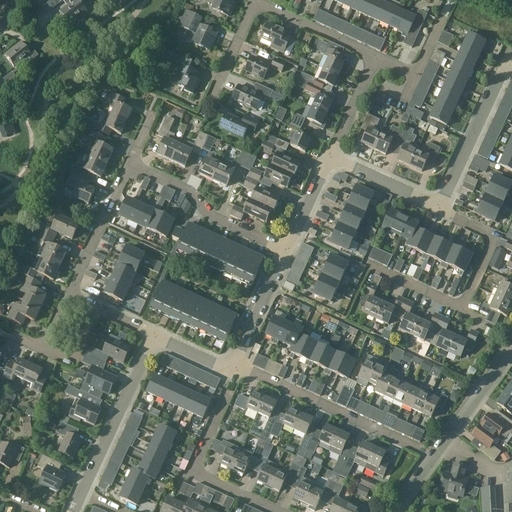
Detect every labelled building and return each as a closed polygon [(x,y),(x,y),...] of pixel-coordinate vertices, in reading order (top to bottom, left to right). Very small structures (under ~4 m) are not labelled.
[(66,0),(70,4),(67,6),(60,12),(69,24),(85,12),(79,5),(85,0),(66,0)] [(215,2),(211,10),(228,18),(232,9),(230,8),(233,0),(212,0),(215,2)] [(356,0),(345,0),(342,6),(352,10),(356,0)] [(367,0),(356,0),(352,10),(361,15),(367,0)] [(378,2),(372,0),(367,0),(361,15),(370,19),(378,2)] [(378,2),(370,19),(379,23),(387,7),(378,2)] [(293,3),(290,10),(295,13),(298,6),(293,3)] [(185,4),(183,9),(191,12),(193,8),(185,4)] [(387,7),(379,23),(388,27),(396,11),(387,7)] [(182,10),(178,19),(182,21),(179,28),(193,34),(191,40),(196,42),(195,45),(209,52),(214,42),(216,43),(219,37),(210,33),(211,31),(200,26),(203,20),(182,10)] [(405,15),(396,11),(388,27),(398,32),(405,15)] [(405,15),(398,32),(397,33),(402,35),(401,37),(405,39),(402,45),(411,49),(427,16),(421,13),(418,12),(414,19),(405,15)] [(267,26),(260,40),(271,45),(270,48),(283,55),(285,52),(287,47),(290,40),(291,38),(284,35),(284,34),(285,32),(268,24),(267,26)] [(468,35),(463,44),(480,52),(484,42),(468,35)] [(295,43),(290,40),(287,47),(292,49),(295,43)] [(443,40),(438,51),(449,56),(454,45),(443,40)] [(20,43),(3,56),(14,69),(28,58),(31,62),(38,57),(30,47),(26,50),(20,43)] [(463,44),(463,45),(459,53),(476,61),(480,52),(463,44)] [(326,49),(319,46),(316,52),(325,56),(328,50),(326,49)] [(163,50),(160,57),(166,60),(170,53),(163,50)] [(328,58),(323,69),(338,76),(343,65),(338,62),(341,56),(328,50),(325,56),(325,57),(328,58)] [(476,61),(459,53),(455,63),(471,70),(476,61)] [(432,55),(429,62),(440,67),(443,60),(437,57),(432,55)] [(182,67),(178,78),(183,81),(181,86),(187,89),(185,92),(193,95),(199,81),(196,80),(199,75),(191,71),(194,64),(181,58),(178,65),(182,67)] [(251,59),(245,73),(263,81),(269,67),(251,59)] [(285,64),(274,59),(270,69),(281,74),(285,64)] [(455,63),(453,68),(450,72),(467,80),(471,70),(455,63)] [(323,69),(317,82),(316,81),(313,87),(321,91),(324,85),(332,89),(333,88),(335,90),(338,83),(336,81),(338,76),(323,69)] [(467,80),(450,72),(446,81),(463,89),(467,80)] [(316,80),(302,74),(299,80),(301,81),(307,84),(313,87),(316,81),(316,80)] [(446,81),(442,91),(458,98),(463,89),(446,81)] [(238,86),(232,101),(256,112),(262,98),(268,101),(273,92),(255,84),(252,92),(238,86)] [(313,87),(307,84),(304,91),(316,96),(317,97),(318,98),(321,91),(313,87)] [(458,98),(442,91),(438,100),(454,108),(458,98)] [(114,96),(111,95),(108,101),(112,103),(110,108),(115,110),(112,117),(126,123),(132,112),(123,108),(125,102),(114,96)] [(316,101),(312,108),(326,115),(332,104),(317,97),(316,101)] [(454,108),(438,100),(433,109),(450,117),(454,108)] [(500,105),(498,109),(509,114),(511,111),(500,105)] [(271,117),(273,109),(265,107),(263,114),(271,117)] [(326,115),(312,108),(306,121),(321,128),(326,115)] [(407,108),(405,114),(421,121),(424,114),(413,109),(413,111),(407,108)] [(450,117),(433,109),(429,119),(430,119),(445,126),(450,117)] [(509,114),(498,109),(496,112),(508,118),(509,114)] [(289,124),(300,129),(305,119),(294,114),(289,124)] [(226,115),(219,129),(243,140),(247,130),(254,133),(259,122),(245,116),(242,122),(241,122),(226,115)] [(366,133),(361,144),(373,150),(380,135),(374,132),(379,121),(377,120),(367,116),(362,127),(368,129),(366,133)] [(106,129),(97,125),(94,131),(109,137),(112,131),(121,136),(126,123),(112,117),(106,129)] [(159,137),(166,140),(158,156),(172,162),(179,146),(172,143),(175,136),(169,133),(175,121),(174,121),(167,118),(159,137)] [(12,124),(0,128),(0,134),(2,139),(15,134),(12,124)] [(491,124),(490,127),(501,132),(502,129),(491,124)] [(380,135),(373,150),(385,155),(387,151),(392,140),(398,143),(399,144),(404,132),(403,132),(397,129),(392,127),(387,137),(386,137),(380,134),(380,135)] [(90,131),(86,140),(93,143),(90,149),(93,150),(90,157),(107,165),(113,152),(104,148),(108,140),(90,131)] [(399,157),(397,161),(409,167),(416,152),(417,151),(411,148),(416,137),(412,136),(405,132),(405,133),(404,132),(399,144),(404,146),(399,157)] [(292,133),(289,139),(293,141),(290,147),(305,154),(306,152),(307,149),(310,142),(296,135),(292,133)] [(184,149),(179,146),(172,162),(185,168),(192,153),(199,156),(201,150),(202,150),(208,137),(200,134),(194,146),(187,143),(184,149)] [(208,137),(202,150),(209,153),(210,153),(216,141),(208,137)] [(278,140),(275,147),(286,152),(289,145),(278,140)] [(270,156),(275,147),(264,142),(259,151),(270,156)] [(493,148),(482,143),(481,146),(492,152),(493,148)] [(416,152),(409,167),(421,172),(427,160),(428,157),(434,160),(435,160),(437,156),(440,149),(428,144),(423,154),(417,151),(416,152)] [(511,149),(508,148),(503,157),(511,160),(511,149)] [(209,153),(199,175),(200,175),(214,182),(221,167),(213,163),(216,156),(216,155),(213,153),(212,155),(210,153),(209,153)] [(236,165),(237,166),(250,172),(251,168),(252,168),(256,159),(255,159),(242,153),(236,165)] [(278,155),(272,167),(272,168),(292,177),(293,175),(295,174),(300,165),(278,155)] [(482,158),(476,156),(472,167),(477,169),(482,158)] [(81,169),(74,166),(70,173),(72,174),(73,175),(88,182),(91,175),(101,179),(107,165),(90,157),(86,165),(84,163),(81,169)] [(511,160),(503,157),(499,166),(511,172),(511,160)] [(221,167),(214,182),(226,187),(233,172),(237,166),(236,165),(230,163),(230,162),(226,169),(221,167)] [(272,168),(272,167),(271,167),(265,179),(285,189),(286,186),(288,185),(292,177),(272,168)] [(251,168),(250,172),(247,178),(259,183),(263,173),(252,168),(251,168)] [(334,177),(340,181),(345,183),(348,177),(342,174),(337,174),(334,177)] [(67,189),(64,197),(72,201),(73,198),(88,205),(95,192),(88,188),(90,183),(88,182),(73,175),(66,188),(67,189)] [(511,185),(494,177),(490,175),(488,179),(492,181),(489,187),(507,195),(511,185)] [(150,181),(145,178),(142,184),(148,186),(150,181)] [(259,183),(247,178),(243,188),(254,193),(259,183)] [(374,196),(356,188),(352,186),(350,189),(355,191),(352,197),(369,205),(374,196)] [(163,187),(161,193),(166,195),(169,189),(163,187)] [(483,190),(481,194),(502,204),(507,195),(489,187),(487,192),(483,190)] [(257,190),(252,202),(272,211),(273,210),(275,209),(279,200),(257,190)] [(502,204),(481,194),(479,197),(483,199),(481,205),(498,213),(502,204)] [(352,197),(349,203),(345,201),(344,204),(365,214),(369,205),(352,197)] [(136,198),(133,203),(127,200),(119,217),(129,221),(139,200),(136,198)] [(142,201),(139,200),(129,221),(138,226),(146,209),(140,206),(142,201)] [(250,201),(245,212),(244,214),(245,214),(265,223),(266,221),(268,220),(272,211),(252,202),(250,201)] [(365,214),(344,204),(342,208),(346,210),(343,215),(361,224),(365,214)] [(481,205),(478,211),(474,209),(472,212),(494,222),(498,213),(481,205)] [(48,207),(45,213),(51,216),(54,210),(48,207)] [(152,211),(146,209),(138,226),(147,230),(158,208),(157,208),(154,207),(152,211)] [(245,212),(244,211),(234,207),(229,216),(241,222),(245,214),(244,214),(245,212)] [(161,210),(158,208),(147,230),(157,234),(165,217),(159,215),(161,210)] [(400,216),(396,214),(390,212),(382,229),(388,231),(385,236),(389,238),(400,216)] [(165,217),(157,234),(166,239),(176,217),(172,215),(170,220),(165,217)] [(336,219),(335,223),(356,233),(361,224),(343,215),(341,221),(336,219)] [(409,220),(400,216),(389,238),(393,240),(395,235),(401,237),(409,220)] [(45,224),(41,233),(54,240),(57,234),(72,241),(79,227),(59,218),(54,229),(45,224)] [(409,220),(401,237),(407,240),(405,245),(408,246),(410,242),(416,230),(418,225),(409,220)] [(356,233),(335,223),(333,226),(338,228),(335,234),(352,242),(356,233)] [(178,251),(177,252),(187,257),(187,255),(252,285),(263,262),(198,232),(199,230),(189,226),(178,251)] [(408,246),(407,247),(405,252),(409,254),(411,249),(417,252),(425,234),(416,230),(410,242),(408,246)] [(425,234),(417,252),(423,254),(421,259),(424,260),(434,239),(436,234),(432,232),(430,236),(425,234)] [(41,233),(37,241),(44,244),(41,250),(46,252),(43,259),(60,267),(66,254),(50,247),(54,240),(41,233)] [(335,234),(332,240),(328,238),(326,241),(348,252),(352,242),(335,234)] [(109,240),(107,244),(113,246),(116,240),(110,238),(109,240)] [(443,243),(434,239),(424,260),(428,262),(430,257),(435,260),(443,243)] [(443,243),(435,260),(441,263),(439,268),(442,269),(453,247),(443,243)] [(144,256),(127,248),(122,246),(121,250),(125,252),(123,258),(140,266),(144,256)] [(453,247),(442,269),(446,271),(448,266),(454,269),(462,251),(453,247)] [(378,257),(380,251),(373,248),(371,254),(378,257)] [(162,285),(162,283),(177,252),(178,251),(175,249),(159,284),(162,285)] [(471,256),(462,251),(454,269),(460,272),(458,276),(461,278),(463,273),(471,256)] [(490,267),(497,270),(505,254),(497,251),(490,267)] [(378,257),(371,254),(368,259),(375,262),(378,257)] [(386,254),(381,265),(387,267),(392,256),(386,254)] [(348,265),(331,257),(327,255),(325,259),(329,261),(327,266),(344,274),(348,265)] [(123,258),(120,264),(115,262),(114,265),(136,275),(140,266),(123,258)] [(24,267),(21,275),(27,277),(34,281),(37,274),(53,281),(60,267),(43,259),(40,267),(35,264),(32,270),(24,267)] [(158,262),(154,271),(158,273),(162,264),(158,262)] [(136,275),(114,265),(112,269),(117,271),(114,276),(131,284),(136,275)] [(320,271),(318,274),(340,284),(344,274),(327,266),(324,273),(320,271)] [(340,284),(318,274),(316,277),(321,279),(318,285),(335,293),(340,284)] [(511,304),(511,289),(506,287),(509,281),(496,275),(491,286),(499,289),(495,297),(511,305),(511,304)] [(114,276),(111,282),(107,280),(105,284),(127,294),(131,284),(114,276)] [(27,277),(20,292),(27,296),(25,302),(40,309),(46,296),(37,292),(41,284),(34,281),(27,277)] [(299,282),(288,277),(285,282),(296,287),(299,282)] [(282,288),(292,293),(295,287),(285,282),(282,288)] [(236,320),(235,320),(171,290),(172,288),(162,283),(162,285),(150,311),(160,315),(161,313),(226,342),(236,320)] [(127,294),(105,284),(104,287),(108,289),(106,295),(123,303),(127,294)] [(318,285),(315,291),(311,289),(309,293),(331,303),(335,293),(318,285)] [(377,288),(370,285),(361,302),(367,305),(363,314),(375,320),(382,304),(376,302),(377,299),(373,298),(377,288)] [(495,297),(490,307),(483,304),(480,311),(492,317),(495,312),(506,317),(511,305),(495,297)] [(389,308),(382,304),(375,320),(387,325),(390,318),(396,321),(405,303),(398,300),(394,308),(390,306),(389,308)] [(25,302),(22,308),(15,305),(8,320),(20,325),(24,317),(34,322),(40,309),(25,302)] [(413,306),(405,303),(396,321),(403,323),(400,331),(411,336),(418,321),(412,318),(413,316),(409,315),(413,306)] [(329,319),(322,315),(319,321),(327,324),(329,319)] [(426,324),(418,321),(411,336),(423,342),(427,334),(433,337),(441,319),(434,316),(430,324),(426,323),(426,324)] [(309,334),(316,319),(311,317),(304,332),(309,334)] [(283,323),(274,319),(266,336),(272,339),(270,343),(273,345),(283,323)] [(339,323),(330,319),(328,324),(336,328),(337,327),(339,323)] [(450,323),(441,319),(433,337),(440,340),(436,348),(448,353),(455,338),(448,335),(449,333),(446,332),(450,323)] [(283,323),(273,345),(277,346),(279,342),(285,345),(293,327),(283,323)] [(302,332),(293,327),(285,345),(291,348),(289,352),(292,353),(294,349),(300,337),(302,332)] [(455,338),(448,353),(460,358),(464,349),(470,352),(478,335),(471,331),(466,341),(462,339),(461,341),(455,338)] [(381,338),(387,341),(390,335),(384,332),(381,338)] [(330,344),(337,347),(340,339),(334,336),(330,344)] [(111,337),(103,354),(94,350),(91,358),(96,361),(105,365),(109,358),(123,364),(130,350),(123,347),(124,343),(111,337)] [(292,353),(291,354),(289,359),(293,361),(295,356),(301,359),(309,342),(300,337),(294,349),(292,353)] [(319,346),(309,342),(301,359),(307,362),(304,366),(309,368),(319,346)] [(382,342),(378,351),(382,353),(386,344),(382,342)] [(319,346),(309,368),(311,369),(313,365),(320,368),(328,350),(319,346)] [(404,353),(395,349),(393,354),(402,358),(404,353)] [(328,350),(320,368),(325,370),(323,375),(328,377),(338,355),(328,350)] [(347,359),(338,355),(328,377),(330,378),(332,373),(339,377),(347,359)] [(91,358),(87,357),(85,356),(82,364),(92,369),(85,384),(108,395),(115,381),(106,377),(106,378),(100,376),(102,373),(93,369),(96,361),(91,358)] [(369,357),(356,384),(365,389),(368,383),(376,366),(378,362),(369,357)] [(19,361),(17,365),(8,361),(4,371),(5,372),(2,378),(11,382),(12,381),(15,383),(17,378),(24,381),(31,367),(26,364),(26,361),(22,359),(20,361),(19,361)] [(347,359),(339,377),(344,379),(342,383),(345,385),(355,363),(347,359)] [(376,366),(368,383),(377,387),(378,388),(383,376),(386,370),(387,366),(378,362),(376,366)] [(432,366),(429,372),(439,377),(442,371),(432,366)] [(31,367),(24,381),(33,386),(30,391),(40,395),(48,378),(41,375),(42,372),(42,371),(42,369),(38,367),(36,368),(36,369),(31,367)] [(378,388),(377,387),(375,393),(385,398),(393,380),(392,380),(383,376),(378,388)] [(393,380),(385,398),(394,402),(402,385),(402,384),(403,381),(393,376),(392,380),(393,380)] [(156,398),(163,381),(154,377),(146,394),(156,398)] [(173,386),(163,381),(156,398),(165,402),(173,386)] [(402,385),(394,402),(403,406),(411,389),(402,385)] [(182,390),(173,386),(165,402),(174,407),(182,390)] [(69,387),(65,394),(76,400),(73,406),(74,407),(68,418),(80,423),(81,420),(94,427),(101,411),(98,409),(85,403),(88,396),(69,387)] [(344,387),(339,397),(336,404),(345,409),(349,400),(350,398),(353,392),(344,387)] [(420,393),(412,410),(422,415),(432,393),(422,388),(420,393)] [(420,393),(411,389),(403,406),(412,410),(420,393)] [(182,390),(174,407),(184,411),(192,394),(182,390)] [(243,398),(238,408),(245,412),(246,410),(258,415),(265,398),(261,396),(260,396),(261,393),(255,390),(254,393),(250,401),(243,398)] [(433,391),(432,393),(422,415),(431,419),(436,408),(442,411),(448,398),(433,391)] [(453,391),(449,400),(456,404),(460,394),(453,391)] [(192,394),(184,411),(193,415),(201,399),(192,394)] [(511,413),(511,399),(505,394),(497,405),(511,415),(511,413)] [(238,408),(243,398),(240,396),(235,407),(238,408)] [(265,398),(258,415),(268,420),(269,420),(273,411),(277,404),(278,401),(272,398),(270,401),(269,400),(265,398)] [(201,399),(193,415),(203,420),(210,403),(201,399)] [(287,417),(283,426),(294,431),(301,415),(296,413),(297,411),(298,410),(292,407),(290,410),(287,417)] [(28,408),(25,414),(32,417),(33,415),(35,411),(28,408)] [(301,415),(294,431),(305,437),(313,420),(305,417),(301,415)] [(481,425),(481,426),(497,438),(497,439),(502,443),(508,434),(511,437),(511,423),(504,417),(500,423),(489,415),(488,417),(486,415),(482,421),(484,422),(481,425)] [(31,422),(30,417),(22,419),(23,426),(30,425),(30,422),(31,422)] [(64,417),(62,422),(67,425),(70,420),(69,419),(64,417)] [(267,423),(262,434),(259,440),(267,443),(269,439),(270,436),(274,426),(267,423)] [(78,432),(60,424),(55,433),(65,438),(58,453),(73,460),(81,442),(75,439),(78,432)] [(281,430),(274,426),(270,436),(273,437),(277,439),(281,430)] [(497,438),(481,426),(480,427),(477,430),(476,429),(472,434),(473,436),(472,437),(484,446),(480,451),(494,462),(500,453),(491,446),(497,439),(497,438)] [(160,427),(156,436),(172,444),(176,434),(160,427)] [(335,428),(334,430),(327,427),(319,443),(330,448),(339,430),(335,428)] [(24,440),(32,439),(30,432),(23,434),(24,440)] [(330,448),(329,452),(339,457),(335,467),(342,470),(348,457),(341,453),(346,445),(349,437),(350,434),(344,432),(344,433),(343,434),(338,432),(330,448)] [(172,444),(156,436),(151,446),(168,453),(172,444)] [(306,452),(311,441),(304,438),(299,449),(300,449),(306,452)] [(318,445),(311,441),(306,452),(311,454),(313,455),(318,445)] [(507,451),(511,444),(507,441),(503,449),(507,451)] [(0,464),(9,469),(13,460),(18,462),(24,450),(14,445),(13,448),(1,443),(0,445),(0,464)] [(348,457),(342,470),(349,473),(354,464),(358,465),(358,466),(358,467),(364,469),(366,465),(374,448),(370,446),(363,443),(359,451),(355,460),(348,457)] [(190,444),(187,450),(193,453),(195,447),(190,444)] [(229,447),(222,444),(217,455),(224,458),(220,466),(232,471),(239,455),(228,450),(229,447)] [(168,453),(151,446),(147,455),(163,463),(168,453)] [(251,458),(258,462),(263,451),(256,447),(252,455),(251,458)] [(366,465),(364,469),(375,474),(382,477),(383,478),(389,464),(382,461),(385,454),(385,453),(378,450),(374,448),(366,465)] [(299,449),(296,456),(303,460),(304,457),(306,452),(300,449),(299,449)] [(241,450),(239,455),(232,471),(243,476),(250,460),(251,458),(252,455),(241,450)] [(263,451),(258,462),(265,465),(265,464),(266,462),(270,454),(263,451)] [(30,452),(28,457),(34,460),(37,455),(30,452)] [(507,454),(501,458),(504,463),(510,459),(507,454)] [(147,455),(142,464),(159,472),(163,463),(147,455)] [(42,456),(37,468),(46,472),(40,484),(58,492),(65,476),(56,472),(60,465),(42,456)] [(312,463),(321,467),(323,460),(315,457),(312,463)] [(264,467),(260,475),(256,482),(268,488),(275,472),(270,469),(272,464),(266,462),(265,464),(265,465),(264,466),(264,467)] [(142,464),(138,473),(138,474),(149,479),(154,481),(159,472),(142,464)] [(293,464),(288,475),(294,478),(299,467),(293,464)] [(454,466),(451,476),(444,474),(439,491),(448,494),(447,497),(448,499),(455,501),(457,500),(458,497),(462,498),(467,481),(464,480),(467,470),(454,466)] [(178,476),(185,479),(189,469),(182,467),(178,476)] [(307,470),(299,467),(294,478),(302,481),(303,479),(307,470)] [(133,471),(128,480),(145,488),(149,479),(138,474),(138,473),(133,471)] [(275,472),(268,488),(279,493),(286,477),(275,472)] [(339,477),(334,474),(331,482),(336,484),(339,477)] [(314,484),(303,479),(302,481),(297,491),(296,491),(293,500),(292,503),(298,505),(299,503),(304,505),(312,489),(314,484)] [(145,488),(128,480),(124,490),(140,497),(145,488)] [(312,489),(304,505),(315,510),(316,510),(320,503),(324,493),(325,492),(330,495),(336,484),(331,482),(329,481),(328,481),(325,490),(324,490),(318,487),(317,491),(312,489)] [(372,483),(369,489),(376,493),(379,486),(372,483)] [(336,484),(330,495),(338,498),(343,487),(336,484)] [(507,485),(502,485),(503,511),(511,511),(511,485),(507,486),(507,485)] [(480,489),(480,511),(495,511),(494,488),(480,489)] [(140,497),(124,490),(120,499),(136,506),(140,497)] [(198,507),(195,511),(206,511),(207,511),(211,502),(204,499),(202,498),(198,507)] [(172,511),(177,504),(168,499),(161,511),(172,511)] [(336,500),(333,508),(330,511),(344,511),(348,506),(336,500)] [(187,508),(184,511),(195,511),(198,507),(188,502),(186,508),(187,508)]
